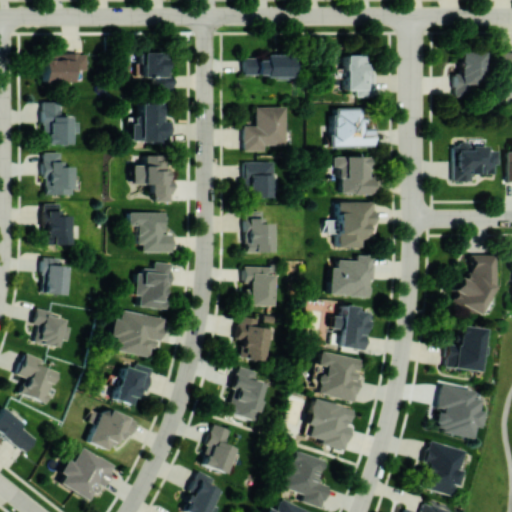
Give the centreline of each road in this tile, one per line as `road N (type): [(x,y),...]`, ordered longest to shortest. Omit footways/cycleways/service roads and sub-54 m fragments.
road 1 (residential): [(0,16),(484,16)]
road 2 (residential): [(206,102),(206,247),(196,340),(167,437),(128,511)]
road 3 (residential): [(358,511),(398,385),(412,218)]
road 4 (residential): [(0,293),(4,16)]
